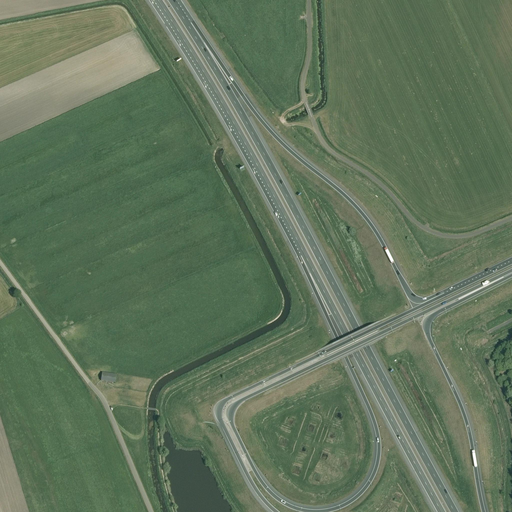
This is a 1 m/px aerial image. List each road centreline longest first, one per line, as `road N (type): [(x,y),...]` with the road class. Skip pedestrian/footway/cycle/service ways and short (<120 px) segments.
road 1 (motorway): [(454,511),(188,25)]
road 2 (motorway): [(303,252),(373,418),(376,467),(342,506),(295,508),(255,473),(230,413)]
road 3 (motorway): [(441,296),(410,295),(370,223),(269,131),(188,25)]
road 4 (trunk): [(230,413),(241,400),(511,270)]
road 5 (motorway): [(483,511),(460,403),(425,327),(430,316),(511,274)]
road 6 (motorway): [(303,252),(441,511)]
road 7 (unclassified): [(151,511),(104,401),(0,262)]
road 8 (motorway): [(158,0),(303,252)]
road 9 (trunk): [(441,296),(230,397),(219,410)]
